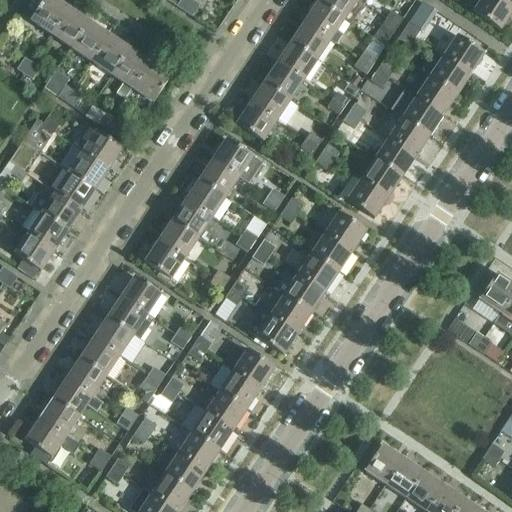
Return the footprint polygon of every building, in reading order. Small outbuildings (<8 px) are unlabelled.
[(54,0),(44,0),(31,22),(51,36),(69,9),(54,0)] [(189,0),(182,0),(176,8),(183,13),(191,1),(189,0)] [(364,5),(358,1),(356,0),(320,0),(318,3),(344,21),(351,25),(364,5)] [(481,0),(472,14),(499,32),(511,13),(511,10),(496,0),(481,0)] [(511,0),(496,0),(511,10),(511,0)] [(191,18),(199,6),(191,1),(183,13),(191,18)] [(336,33),(344,21),(318,3),(304,24),(331,41),(336,45),(342,36),(336,33)] [(422,4),(410,22),(424,32),(437,14),(422,4)] [(69,9),(51,36),(71,49),(89,23),(69,9)] [(403,20),(391,13),(386,20),(398,28),(403,20)] [(392,35),(393,36),(398,28),(386,20),(381,28),(392,35)] [(421,29),(409,22),(403,31),(415,39),(421,29)] [(89,23),(71,49),(92,63),(109,36),(89,23)] [(331,41),(304,24),(291,44),(317,62),(331,41)] [(381,28),(373,40),(376,42),(384,47),(392,35),(381,28)] [(397,40),(409,47),(415,39),(403,31),(397,40)] [(109,36),(92,63),(112,77),(129,50),(109,36)] [(484,55),(457,37),(443,58),(470,77),(484,55)] [(317,62),(291,44),(277,64),(303,82),(317,62)] [(129,50),(112,77),(132,90),(149,63),(153,58),(144,53),(141,58),(129,50)] [(376,61),(364,53),(359,61),(371,68),(376,61)] [(429,78),(456,97),(470,77),(443,58),(429,78)] [(25,59),(17,71),(24,76),(32,64),(25,59)] [(354,68),(366,76),(371,68),(359,61),(354,68)] [(152,104),(170,77),(149,63),(132,90),(152,104)] [(393,70),(382,63),(376,72),(387,79),(393,70)] [(32,81),(40,69),(32,64),(24,76),(32,81)] [(303,82),(277,64),(264,84),(290,102),(303,82)] [(387,79),(376,72),(370,80),(381,88),(387,79)] [(416,99),(443,118),(456,97),(429,78),(416,99)] [(290,102),(264,84),(250,105),(277,122),(290,102)] [(349,84),(344,92),(354,98),(359,91),(349,84)] [(65,86),(57,98),(65,104),(73,92),(65,86)] [(72,108),(80,97),(73,92),(65,104),(72,108)] [(349,102),(337,94),(332,101),(344,109),(349,102)] [(402,119),(429,138),(443,118),(416,99),(402,119)] [(327,108),(339,116),(344,109),(332,101),(327,108)] [(72,116),(56,105),(41,127),(53,135),(58,127),(62,130),(72,116)] [(236,126),(262,144),(277,122),(250,105),(236,126)] [(366,112),(354,105),(349,113),(360,120),(366,112)] [(92,106),(85,117),(99,126),(105,115),(92,106)] [(342,122),(354,130),(360,120),(349,113),(342,122)] [(105,115),(99,126),(105,130),(113,118),(106,114),(105,115)] [(113,135),(121,123),(113,118),(105,130),(113,135)] [(388,140),(415,158),(429,138),(402,119),(388,140)] [(37,133),(49,141),(53,135),(41,127),(37,133)] [(122,150),(96,132),(82,154),(108,171),(122,150)] [(322,141),(310,133),(304,141),(317,149),(322,141)] [(250,186),(264,165),(226,140),(212,162),(239,179),(250,186)] [(375,160),(402,179),(415,158),(388,140),(375,160)] [(300,148),(312,157),(317,149),(304,141),(300,148)] [(339,152),(327,144),(321,153),(333,161),(339,152)] [(316,163),(327,170),(333,161),(321,153),(316,163)] [(108,171),(82,154),(68,174),(94,192),(108,171)] [(31,167),(20,159),(14,168),(26,175),(31,167)] [(361,181),(388,199),(402,179),(375,160),(361,181)] [(239,179),(212,162),(198,182),(225,199),(239,179)] [(9,174),(21,182),(26,175),(14,168),(9,174)] [(94,192),(68,174),(55,195),(81,212),(94,192)] [(347,202),(374,221),(388,199),(361,181),(347,202)] [(225,199),(198,182),(185,202),(211,220),(225,199)] [(285,197),(273,190),(267,198),(279,205),(285,197)] [(50,201),(39,194),(30,207),(41,214),(68,232),(81,212),(55,195),(50,201)] [(262,205),(274,213),(279,205),(267,198),(262,205)] [(302,208),(290,201),(284,210),(296,217),(302,208)] [(211,220),(185,202),(171,223),(198,240),(211,220)] [(278,219),(290,226),(296,217),(284,210),(278,219)] [(68,232),(41,214),(28,235),(54,252),(68,232)] [(366,233),(339,214),(324,236),(352,254),(366,233)] [(198,240),(171,223),(158,243),(184,260),(198,240)] [(257,239),(245,231),(240,238),(252,246),(257,239)] [(14,256),(40,273),(54,252),(28,235),(14,256)] [(310,256),(338,274),(352,254),(324,236),(310,256)] [(235,246),(247,254),(252,246),(240,238),(235,246)] [(274,249),(263,242),(257,251),(269,258),(274,249)] [(144,264),(170,281),(184,260),(158,243),(144,264)] [(251,260),(263,267),(269,258),(257,251),(251,260)] [(297,277),(324,295),(338,274),(310,256),(297,277)] [(22,262),(17,270),(32,280),(38,272),(22,262)] [(3,268),(0,272),(0,283),(2,285),(10,273),(3,268)] [(230,280),(218,272),(213,279),(225,287),(230,280)] [(10,290),(18,279),(10,273),(2,285),(10,290)] [(488,286),(479,300),(499,314),(511,294),(511,284),(496,274),(488,286)] [(283,297),(311,315),(324,295),(297,277),(283,297)] [(161,295),(133,278),(120,298),(147,316),(161,295)] [(208,287),(220,295),(225,287),(213,279),(208,287)] [(481,281),(471,295),(479,300),(488,286),(481,281)] [(247,290),(235,283),(229,291),(241,299),(247,290)] [(223,300),(235,308),(241,299),(229,291),(223,300)] [(511,294),(499,314),(511,322),(511,294)] [(269,318),(297,336),(311,315),(283,297),(269,318)] [(141,342),(155,321),(147,316),(120,298),(106,318),(133,336),(141,342)] [(269,318),(261,312),(247,333),(283,357),(297,336),(269,318)] [(133,336),(106,318),(93,339),(120,357),(133,336)] [(193,335),(181,328),(176,336),(188,344),(193,335)] [(476,333),(468,345),(476,350),(484,338),(476,333)] [(171,343),(183,351),(188,344),(176,336),(171,343)] [(210,345),(198,337),(193,346),(204,354),(210,345)] [(484,355),(492,343),(484,338),(476,350),(484,355)] [(120,357),(93,339),(79,359),(106,377),(120,357)] [(187,355),(198,363),(204,354),(193,346),(187,355)] [(275,369),(247,351),(232,373),(260,391),(275,369)] [(106,377),(79,359),(66,379),(93,397),(106,377)] [(166,376),(154,369),(149,376),(160,384),(166,376)] [(219,393),(246,412),(260,391),(232,373),(219,393)] [(138,389),(144,393),(140,400),(147,404),(160,384),(149,376),(144,384),(142,383),(138,389)] [(183,385),(172,378),(166,387),(177,395),(183,385)] [(104,405),(93,397),(66,379),(52,399),(79,417),(86,407),(97,415),(104,405)] [(160,396),(171,404),(177,395),(166,387),(160,396)] [(205,414),(233,432),(246,412),(219,393),(205,414)] [(79,417),(52,399),(39,420),(65,438),(79,417)] [(139,418),(127,410),(122,417),(134,425),(139,418)] [(192,434),(219,452),(233,432),(205,414),(192,434)] [(117,425),(128,433),(134,425),(122,417),(117,425)] [(24,441),(51,459),(65,438),(39,420),(24,441)] [(157,428),(145,420),(139,428),(151,436),(157,428)] [(133,437),(145,445),(151,436),(139,428),(133,437)] [(171,450),(206,473),(219,452),(192,434),(185,430),(171,450)] [(382,446),(364,472),(386,487),(404,460),(382,446)] [(504,454),(492,446),(486,453),(499,462),(504,454)] [(36,450),(32,456),(42,463),(46,457),(36,450)] [(112,457),(99,450),(94,457),(106,465),(112,457)] [(170,452),(176,457),(164,475),(192,493),(206,473),(171,450),(170,452)] [(481,461),(494,469),(499,462),(486,453),(481,461)] [(89,465),(101,473),(106,465),(94,457),(89,465)] [(404,460),(386,487),(406,500),(424,474),(404,460)] [(129,469),(117,461),(111,469),(123,477),(129,469)] [(106,478),(117,486),(123,477),(111,469),(106,478)] [(424,474),(406,500),(423,511),(427,511),(444,487),(424,474)] [(164,475),(151,496),(175,511),(186,511),(188,509),(183,506),(192,493),(164,475)] [(444,487),(427,511),(457,511),(465,501),(444,487)] [(175,511),(151,496),(142,490),(128,511),(129,511),(175,511)] [(480,511),(465,501),(457,511),(480,511)]
